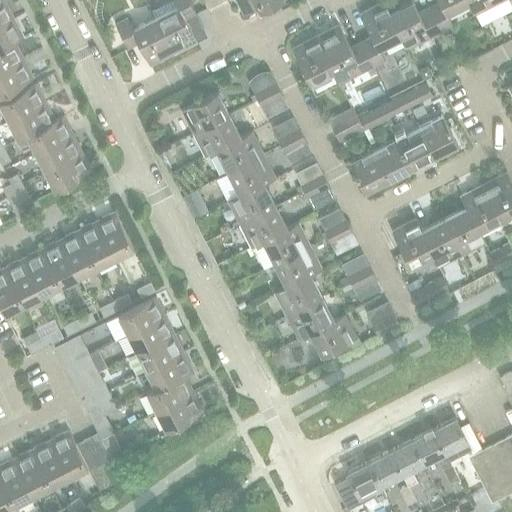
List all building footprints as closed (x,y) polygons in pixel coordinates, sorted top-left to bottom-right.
[(0,0),(0,22),(14,16),(5,0),(0,0)] [(156,16),(174,51),(197,40),(185,16),(196,10),(190,0),(176,0),(178,4),(156,16)] [(240,0),(241,2),(240,2),(243,8),(256,2),(261,12),(285,1),(284,0),(240,0)] [(374,64),(385,58),(380,47),(401,36),(402,35),(389,10),(390,9),(385,0),(379,0),(360,10),(373,34),(362,40),(374,64)] [(419,10),(413,0),(408,0),(390,9),(389,10),(402,35),(401,36),(407,47),(442,29),(429,5),(419,10)] [(442,29),(453,23),(448,13),(470,2),(471,1),(469,0),(438,0),(429,5),(442,29)] [(469,0),(471,1),(470,2),(475,12),(499,0),(469,0)] [(174,51),(156,16),(134,27),(127,14),(116,20),(128,45),(139,39),(151,63),(174,51)] [(0,45),(15,38),(15,39),(24,35),(14,16),(0,22),(0,45)] [(351,45),(344,33),(338,21),(316,33),(334,70),(333,70),(339,82),(374,64),(362,40),(351,45)] [(333,70),(334,70),(316,33),(291,45),(310,82),(333,70)] [(0,68),(24,57),(15,39),(15,38),(0,45),(0,68)] [(24,57),(0,68),(0,93),(33,76),(24,57)] [(265,86),(271,98),(282,92),(276,80),(265,86)] [(0,101),(9,119),(46,100),(36,81),(0,99),(0,101)] [(409,104),(432,92),(426,81),(404,92),(409,104)] [(254,92),(260,103),(271,98),(265,86),(254,92)] [(192,131),(230,112),(218,88),(180,108),(192,131)] [(387,116),(409,104),(404,92),(381,104),(387,116)] [(55,118),(55,117),(46,100),(9,119),(19,138),(27,134),(27,133),(55,118)] [(364,127),(387,116),(381,104),(358,116),(364,127)] [(358,116),(353,105),(328,118),(334,129),(358,116)] [(204,154),(216,148),(215,147),(241,134),(241,133),(230,112),(192,131),(204,154)] [(418,124),(434,155),(458,143),(442,112),(418,124)] [(36,151),(73,132),(63,113),(55,117),(55,118),(27,133),(27,134),(36,151)] [(340,140),(364,127),(358,116),(334,129),(340,140)] [(412,166),(434,155),(418,124),(396,135),(412,166)] [(288,132),(294,144),(305,138),(299,126),(288,132)] [(227,170),(265,151),(252,128),(241,133),(241,134),(215,147),(216,148),(227,170)] [(45,169),(82,150),(73,132),(36,151),(45,169)] [(284,149),(294,144),(288,132),(278,137),(284,149)] [(389,178),(412,166),(396,135),(373,147),(389,178)] [(0,146),(0,159),(2,163),(11,159),(4,144),(0,146)] [(365,190),(389,178),(373,147),(350,159),(365,190)] [(82,150),(45,169),(55,188),(92,169),(82,150)] [(265,181),(277,175),(265,151),(227,170),(239,192),(239,193),(265,180),(265,181)] [(511,180),(506,169),(483,181),(502,219),(511,214),(511,180)] [(9,176),(11,182),(16,190),(25,186),(18,172),(9,176)] [(312,178),(318,189),(328,184),(322,172),(312,178)] [(307,195),(318,189),(312,178),(301,183),(307,195)] [(276,203),(265,181),(265,180),(239,193),(239,192),(227,198),(239,222),(276,203)] [(502,219),(483,181),(459,193),(465,204),(466,204),(480,230),(502,219)] [(19,196),(16,190),(11,182),(3,186),(10,200),(19,196)] [(23,204),(32,200),(25,186),(16,190),(19,196),(23,204)] [(17,214),(26,210),(23,204),(19,196),(10,200),(17,214)] [(251,245),(262,239),(288,225),(276,203),(239,222),(251,245)] [(466,204),(465,204),(443,215),(462,253),(486,241),(480,230),(466,204)] [(96,219),(115,256),(134,246),(115,209),(96,219)] [(410,264),(433,253),(420,227),(421,226),(415,215),(391,227),(410,264)] [(433,253),(439,265),(462,253),(443,215),(421,226),(420,227),(433,253)] [(335,223),(341,234),(351,229),(346,218),(335,223)] [(97,265),(115,256),(96,219),(78,228),(97,265)] [(274,261),(311,242),(299,219),(288,225),(262,239),(274,261)] [(330,240),(341,234),(335,223),(324,228),(330,240)] [(78,274),(97,265),(78,228),(60,237),(78,274)] [(60,284),(78,274),(60,237),(41,247),(60,284)] [(312,273),(323,267),(311,242),(274,261),(285,283),(286,284),(311,271),(312,273)] [(498,247),(503,258),(511,253),(511,249),(508,242),(498,247)] [(42,293),(60,284),(41,247),(23,256),(42,293)] [(493,263),(503,258),(498,247),(487,253),(493,263)] [(24,302),(42,293),(23,256),(5,265),(24,302)] [(358,269),(364,281),(375,275),(369,263),(358,269)] [(0,302),(5,312),(24,302),(5,265),(0,267),(0,302)] [(354,286),(364,281),(358,269),(348,274),(354,286)] [(323,294),(312,273),(311,271),(286,284),(285,283),(274,289),(286,313),(323,294)] [(432,280),(437,291),(448,285),(443,274),(432,280)] [(141,296),(155,289),(151,280),(137,287),(141,296)] [(416,301),(437,291),(432,280),(411,291),(416,301)] [(113,299),(118,308),(132,300),(127,291),(113,299)] [(128,332),(165,313),(155,294),(118,313),(128,332)] [(298,337),(310,331),(309,330),(335,317),(334,316),(323,294),(286,313),(298,337)] [(104,315),(118,308),(113,299),(99,306),(104,315)] [(77,317),(82,326),(96,319),(91,310),(77,317)] [(321,353),(358,334),(346,310),(334,316),(335,317),(309,330),(310,331),(321,353)] [(378,333),(399,322),(393,311),(372,322),(378,333)] [(137,350),(174,331),(165,313),(128,332),(137,350)] [(68,333),(82,326),(77,317),(63,324),(68,333)] [(41,336),(45,345),(59,338),(55,329),(41,336)] [(146,368),(183,350),(174,331),(137,350),(146,368)] [(31,352),(45,345),(41,336),(27,343),(31,352)] [(74,352),(80,364),(93,357),(86,345),(74,352)] [(184,372),(185,373),(193,369),(183,350),(146,368),(155,385),(156,386),(184,372)] [(68,370),(80,364),(74,352),(61,358),(68,370)] [(510,395),(511,394),(511,369),(500,376),(510,395)] [(193,390),(185,373),(184,372),(156,386),(155,385),(147,390),(157,409),(193,390)] [(92,388),(98,400),(111,394),(105,382),(92,388)] [(86,406),(98,400),(92,388),(80,394),(86,406)] [(193,390),(157,409),(166,428),(203,409),(193,390)] [(107,416),(94,422),(98,431),(101,437),(114,430),(107,416)] [(455,417),(434,428),(451,461),(472,450),(455,417)] [(101,464),(87,437),(76,442),(69,428),(50,438),(69,475),(88,465),(89,469),(101,464)] [(451,463),(450,461),(434,428),(412,439),(425,463),(437,457),(442,467),(451,463)] [(112,458),(101,437),(98,431),(87,437),(101,464),(112,458)] [(511,452),(505,437),(494,443),(506,466),(511,462),(511,452)] [(51,484),(69,475),(50,438),(32,447),(51,484)] [(409,484),(418,480),(412,469),(425,463),(412,439),(391,449),(404,474),(409,484)] [(495,471),(506,466),(494,443),(483,448),(495,471)] [(33,493),(51,484),(32,447),(13,456),(33,493)] [(483,448),(469,456),(481,478),(495,471),(483,448)] [(382,484),(404,474),(391,449),(370,460),(382,484)] [(0,474),(14,503),(33,493),(13,456),(0,463),(0,474)] [(350,475),(337,482),(350,508),(364,500),(362,495),(374,489),(380,500),(388,496),(382,484),(370,460),(348,471),(350,475)] [(442,467),(450,483),(451,482),(459,478),(451,463),(442,467)] [(511,478),(506,466),(495,471),(507,494),(511,491),(511,478)] [(495,471),(481,478),(492,501),(507,494),(495,471)] [(0,510),(14,503),(0,474),(0,510)] [(418,480),(409,484),(417,499),(426,495),(418,480)] [(409,484),(400,489),(408,504),(417,499),(409,484)] [(71,511),(74,511),(85,504),(80,496),(67,505),(71,511)]
